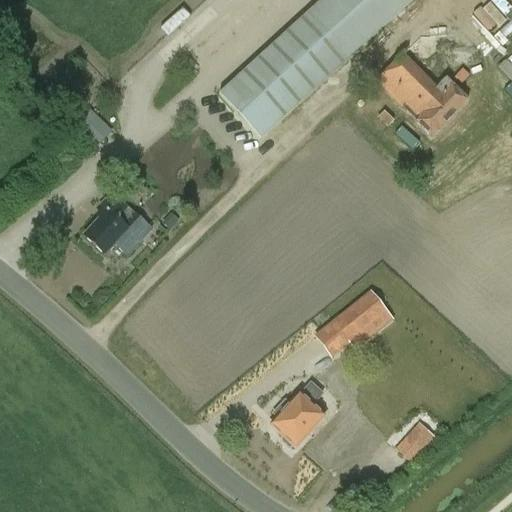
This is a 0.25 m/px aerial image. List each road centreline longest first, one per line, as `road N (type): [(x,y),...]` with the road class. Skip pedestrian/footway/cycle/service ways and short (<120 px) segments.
road 1 (unclassified): [(0,260),(282,0)]
road 2 (tertiary): [(262,511),(0,277)]
